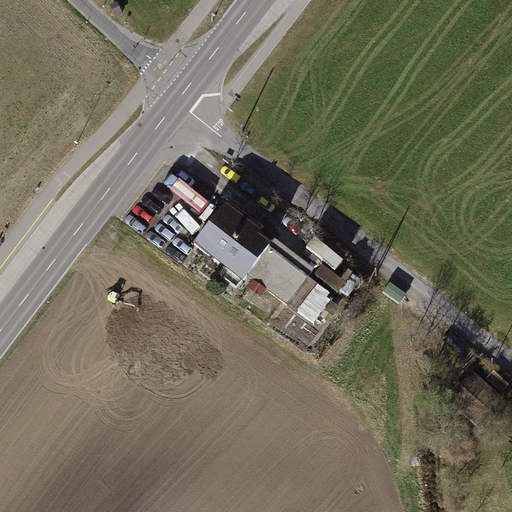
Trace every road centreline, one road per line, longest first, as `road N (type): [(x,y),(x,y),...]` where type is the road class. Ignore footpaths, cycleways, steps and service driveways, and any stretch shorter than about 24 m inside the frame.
road 1 (residential): [(178,102),(511,364)]
road 2 (secondary): [(0,334),(178,102)]
road 3 (unclassified): [(81,0),(183,96)]
road 4 (secondary): [(183,96),(256,0)]
